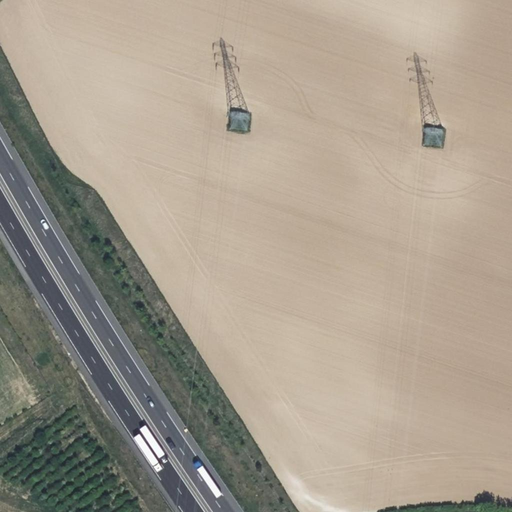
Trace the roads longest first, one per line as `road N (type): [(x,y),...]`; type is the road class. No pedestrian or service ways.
road 1 (motorway): [(225,511),(0,154)]
road 2 (motorway): [(0,203),(196,511)]
road 3 (track): [(0,419),(43,388),(0,315)]
